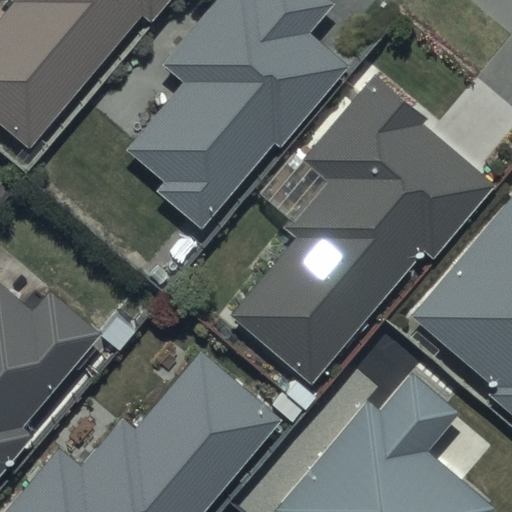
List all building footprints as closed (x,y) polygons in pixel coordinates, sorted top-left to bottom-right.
[(143,0),(146,2),(148,0),(0,0),(0,107),(25,129),(131,0),(143,0)] [(336,2),(332,0),(213,0),(160,65),(183,84),(129,149),(165,179),(157,190),(204,229),(342,62),(309,35),(336,2)] [(429,118),(374,72),(301,158),(326,179),(284,229),(296,239),(233,314),(313,380),(423,249),(432,257),(493,185),(422,126),(429,118)] [(511,179),(510,177),(407,297),(488,368),(483,373),(511,397),(511,179)] [(29,291),(0,266),(0,448),(28,416),(16,406),(94,314),(45,272),(29,291)] [(456,395),(406,352),(373,390),(364,382),(271,491),(295,511),(471,511),(490,491),(423,433),(456,395)] [(200,511),(278,419),(199,355),(139,427),(122,414),(81,464),(57,444),(0,511),(200,511)]
